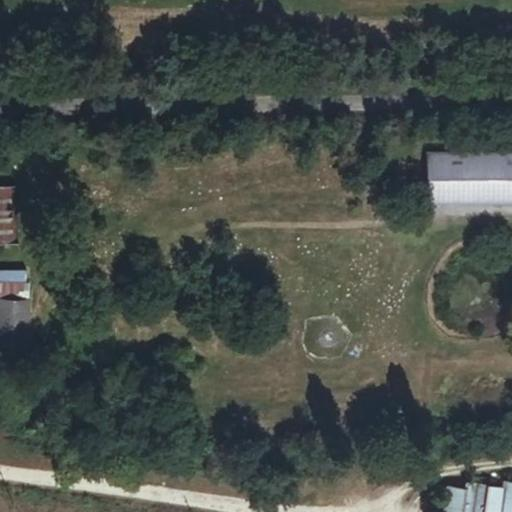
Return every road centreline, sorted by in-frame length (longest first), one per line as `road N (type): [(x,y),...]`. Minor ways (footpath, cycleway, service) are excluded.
road 1 (unclassified): [(0,118),(511,113)]
road 2 (track): [(51,276),(198,228),(351,224),(511,206)]
